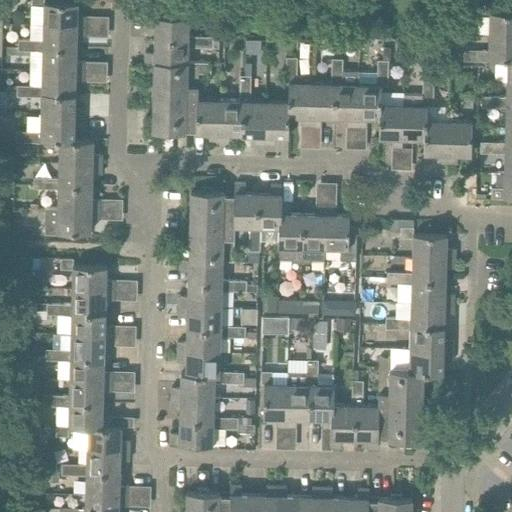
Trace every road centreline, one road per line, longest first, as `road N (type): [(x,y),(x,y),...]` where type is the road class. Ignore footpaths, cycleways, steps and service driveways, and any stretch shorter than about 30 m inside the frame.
road 1 (residential): [(474,213),(417,209),(357,168),(137,164)]
road 2 (residential): [(161,459),(148,445),(152,257),(138,233),(137,164)]
road 3 (residential): [(458,462),(161,459)]
road 4 (residential): [(137,164),(118,157),(122,0)]
